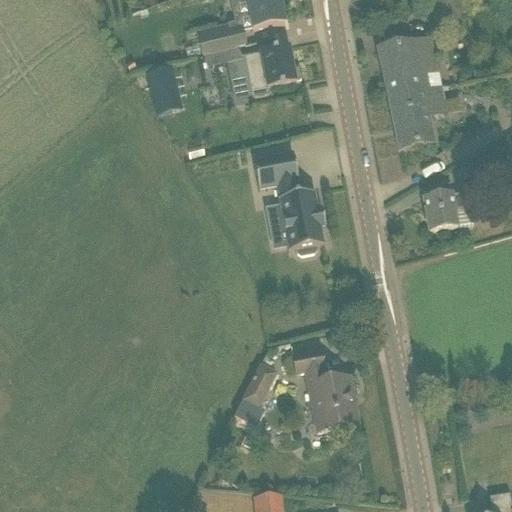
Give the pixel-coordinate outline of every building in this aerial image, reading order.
[(252,34),(284,28),(278,0),(246,0),(247,3),(246,3),(252,34)] [(436,32),(462,27),(457,3),(431,8),(436,32)] [(212,57),(246,49),(240,25),(195,36),(201,60),(204,59),(212,57)] [(377,53),(381,71),(399,154),(434,147),(428,120),(442,117),(437,92),(441,91),(430,42),(377,53)] [(293,73),(289,51),(260,57),(246,60),(244,61),(252,102),(269,98),(268,93),(296,87),(296,84),(301,83),(299,72),(293,73)] [(215,70),(212,57),(204,59),(207,72),(215,70)] [(325,231),(324,226),(323,218),(322,213),(321,213),(317,214),(314,196),(299,199),(297,187),(298,187),(293,157),(253,165),(259,194),(277,191),(287,245),(288,254),(289,256),(290,255),(296,254),(297,258),(301,260),(314,258),(317,254),(316,251),(324,249),(321,231),(324,231),(325,231)] [(451,199),(424,204),(429,236),(456,231),(453,215),(469,212),(467,198),(451,201),(451,199)] [(321,356),(301,360),(291,362),(294,381),(304,379),(315,438),(358,429),(349,381),(322,386),(320,373),(324,372),(321,356)] [(276,377),(260,369),(254,382),(269,390),(276,377)] [(253,511),(282,511),(281,498),(253,501),(253,511)]
